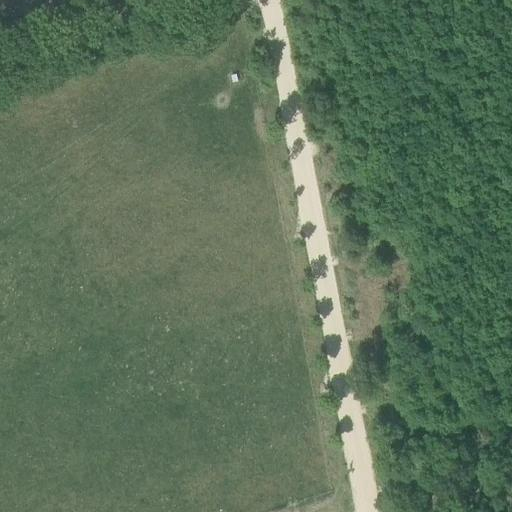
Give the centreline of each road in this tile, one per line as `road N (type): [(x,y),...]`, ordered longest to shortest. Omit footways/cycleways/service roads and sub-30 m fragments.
road 1 (track): [(367,511),(268,0)]
road 2 (track): [(0,67),(189,0)]
